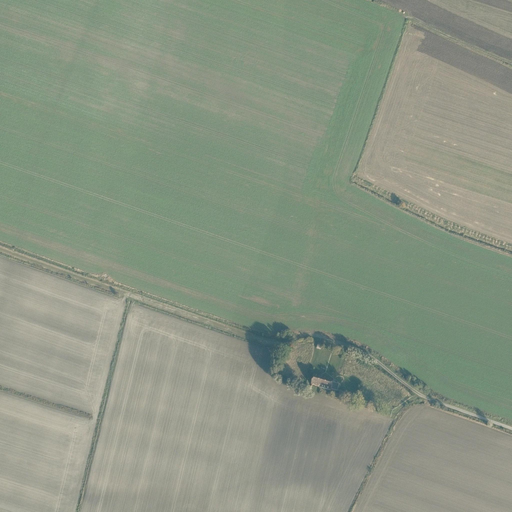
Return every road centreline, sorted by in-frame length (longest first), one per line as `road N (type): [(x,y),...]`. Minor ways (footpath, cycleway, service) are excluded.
road 1 (track): [(330,339),(262,341),(0,249)]
road 2 (unclassified): [(511,431),(425,401),(330,339)]
